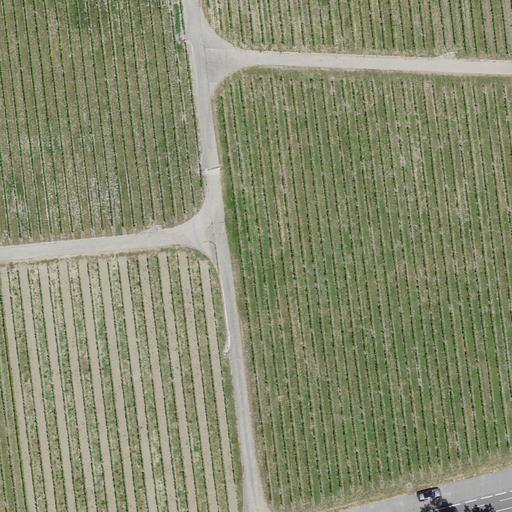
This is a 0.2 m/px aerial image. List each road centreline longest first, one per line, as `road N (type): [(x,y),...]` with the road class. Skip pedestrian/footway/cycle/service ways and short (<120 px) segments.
road 1 (track): [(258,511),(196,0)]
road 2 (track): [(511,66),(204,54)]
road 3 (track): [(219,232),(0,253)]
